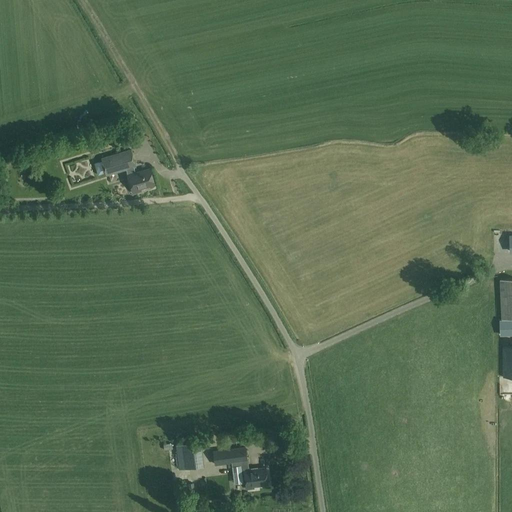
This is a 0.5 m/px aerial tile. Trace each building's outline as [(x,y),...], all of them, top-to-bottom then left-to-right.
[(126,169),(128,175),(133,193),(141,190),(140,188),(155,184),(150,168),(136,173),(134,167),(136,166),(131,149),(101,158),(101,160),(94,163),(98,175),(105,173),(106,174),(126,169)] [(511,288),(500,289),(501,319),(511,318),(511,288)] [(511,334),(511,320),(500,321),(500,335),(511,334)] [(511,344),(503,344),(504,378),(511,377),(511,344)] [(179,469),(205,466),(201,441),(176,445),(179,469)] [(243,482),(246,482),(247,489),(253,488),(253,485),(267,483),(265,467),(248,470),(245,446),(213,451),(215,464),(240,461),(243,482)]
